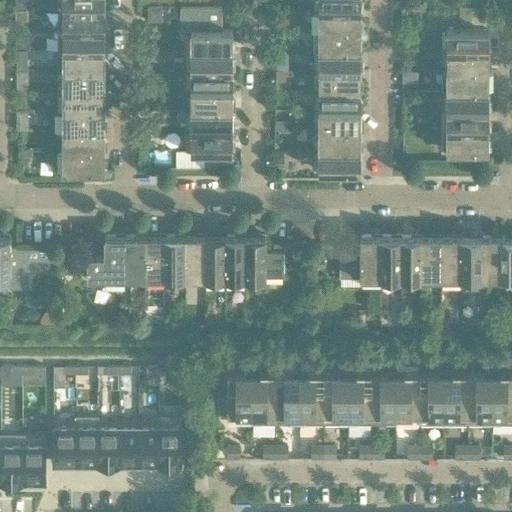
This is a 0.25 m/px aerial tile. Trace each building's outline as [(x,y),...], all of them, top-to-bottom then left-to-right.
[(29,0),(15,0),(15,9),(28,9),(30,9),(29,0)] [(62,0),(63,9),(105,9),(105,0),(62,0)] [(361,10),(360,0),(319,0),(319,10),(361,10)] [(28,9),(15,9),(15,22),(15,29),(28,29),(28,9)] [(63,9),(63,29),(105,29),(105,9),(63,9)] [(361,31),(361,10),(319,10),(319,30),(361,31)] [(63,29),(63,49),(105,49),(105,29),(63,29)] [(191,49),(233,50),(233,29),(191,29),(191,49)] [(447,50),(489,50),(489,29),(447,29),(447,50)] [(361,50),(361,31),(319,30),(319,50),(361,50)] [(63,49),(63,69),(105,69),(105,49),(63,49)] [(191,49),(191,69),(233,69),(233,50),(191,49)] [(288,50),(276,50),(276,69),(288,69),(288,50)] [(361,70),(361,50),(319,50),(319,69),(361,70)] [(447,50),(447,70),(489,70),(489,50),(447,50)] [(63,69),(63,89),(105,89),(105,69),(63,69)] [(191,69),(191,89),(233,89),(233,69),(191,69)] [(361,90),(361,70),(319,69),(319,90),(361,90)] [(447,70),(447,90),(489,89),(489,70),(447,70)] [(63,89),(63,109),(105,109),(105,89),(63,89)] [(191,89),(191,109),(233,109),(233,89),(191,89)] [(447,90),(447,110),(489,110),(489,89),(447,90)] [(361,109),(361,90),(319,90),(319,109),(361,109)] [(63,109),(63,129),(105,129),(105,109),(63,109)] [(191,109),(191,129),(233,130),(233,109),(191,109)] [(361,129),(361,109),(319,109),(319,129),(361,129)] [(447,110),(447,130),(489,130),(489,110),(447,110)] [(288,119),(275,119),(275,129),(288,129),(288,119)] [(63,129),(63,149),(105,149),(105,129),(63,129)] [(233,130),(191,129),(191,150),(208,150),(233,150),(233,130)] [(361,150),(361,129),(319,129),(319,150),(361,150)] [(489,130),(447,130),(447,150),(489,150),(489,130)] [(105,149),(63,149),(63,170),(105,170),(105,149)] [(285,149),(276,149),(276,162),(285,162),(285,149)] [(191,150),(176,150),(176,166),(233,167),(233,150),(191,150)] [(361,150),(319,150),(319,170),(361,170),(361,150)] [(0,233),(0,286),(28,286),(28,260),(55,260),(55,247),(11,247),(11,234),(0,233)] [(88,276),(125,276),(125,234),(105,234),(105,253),(88,253),(88,276)] [(145,234),(125,234),(125,276),(145,276),(145,234)] [(164,234),(145,234),(145,276),(164,276),(164,234)] [(184,234),(164,234),(164,276),(185,276),(184,234)] [(205,234),(184,234),(185,276),(205,276),(205,234)] [(224,234),(205,234),(205,276),(225,276),(224,234)] [(245,234),(224,234),(225,276),(245,276),(245,234)] [(245,276),(266,276),(282,276),(282,251),(266,252),(266,234),(245,234),(245,276)] [(380,276),(380,234),(361,234),(361,252),(340,252),(340,276),(380,276)] [(400,234),(380,234),(380,276),(400,276),(400,234)] [(420,234),(400,234),(400,276),(420,276),(420,234)] [(440,234),(420,234),(420,276),(440,276),(440,234)] [(460,234),(440,234),(440,276),(460,277),(460,234)] [(480,234),(460,234),(460,277),(480,277),(480,234)] [(500,234),(480,234),(480,277),(500,277),(500,234)] [(511,234),(500,234),(500,277),(510,277),(510,282),(511,281),(511,234)] [(301,247),(291,248),(292,260),(302,260),(301,247)] [(315,249),(315,263),(324,263),(325,249),(315,249)] [(421,312),(407,312),(407,324),(421,324),(421,312)] [(226,368),(217,368),(217,381),(226,381),(226,372),(226,368)] [(347,379),(347,422),(357,422),(357,421),(371,421),(371,371),(354,372),(354,379),(347,379)] [(371,371),(371,421),(385,421),(385,422),(395,422),(395,379),(388,379),(388,371),(371,371)] [(419,421),(419,371),(402,371),(402,379),(395,379),(395,422),(396,422),(396,413),(402,413),(402,414),(418,414),(418,421),(419,421)] [(419,371),(419,421),(433,421),(433,422),(443,422),(443,379),(436,379),(436,371),(419,371)] [(467,420),(467,371),(450,371),(450,379),(443,379),(443,422),(453,422),(453,420),(467,420)] [(467,371),(467,420),(481,420),(481,422),(491,422),(491,379),(484,379),(484,371),(467,371)] [(491,379),(491,422),(501,422),(501,420),(511,420),(511,371),(498,371),(498,379),(491,379)] [(251,423),(251,380),(244,380),(244,372),(226,372),(226,381),(226,391),(218,391),(218,413),(219,413),(219,411),(226,411),(226,415),(244,415),(244,414),(250,414),(250,423),(251,423)] [(251,380),(251,423),(261,423),(261,421),(275,421),(275,372),(258,372),(258,380),(251,380)] [(299,423),(299,379),(292,379),(292,372),(275,372),(275,421),(289,421),(289,423),(299,423)] [(299,379),(299,423),(309,423),(309,421),(323,421),(323,372),(306,372),(306,379),(299,379)] [(347,422),(347,379),(340,379),(340,372),(323,372),(323,421),(337,421),(337,423),(347,422)] [(76,415),(53,414),(53,462),(76,462),(76,415)] [(98,415),(76,415),(76,462),(86,462),(86,464),(95,464),(95,462),(98,462),(98,415)] [(119,415),(98,415),(98,462),(119,462),(119,424),(119,415)] [(181,415),(158,415),(158,424),(158,462),(168,462),(168,464),(178,464),(178,462),(181,462),(181,415)] [(139,424),(119,424),(119,462),(139,462),(139,424)] [(158,424),(139,424),(139,462),(158,462),(158,424)] [(23,433),(1,433),(1,480),(23,480),(23,433)] [(45,433),(23,433),(23,480),(31,480),(31,482),(42,482),(42,480),(45,480),(45,433)] [(419,444),(419,456),(431,455),(431,443),(419,444)] [(467,455),(467,443),(455,443),(455,455),(467,455)] [(467,443),(467,455),(479,455),(479,443),(467,443)] [(511,443),(503,443),(503,455),(511,455),(511,443)] [(227,444),(227,456),(239,456),(239,444),(227,444)] [(275,456),(275,444),(263,444),(263,456),(275,456)] [(275,444),(275,456),(287,456),(287,444),(275,444)] [(323,456),(323,444),(311,444),(311,456),(323,456)] [(323,444),(323,456),(335,456),(335,444),(323,444)] [(371,456),(371,444),(359,444),(359,456),(371,456)] [(371,444),(371,456),(383,456),(383,444),(371,444)] [(419,456),(419,444),(407,444),(407,456),(419,456)]
